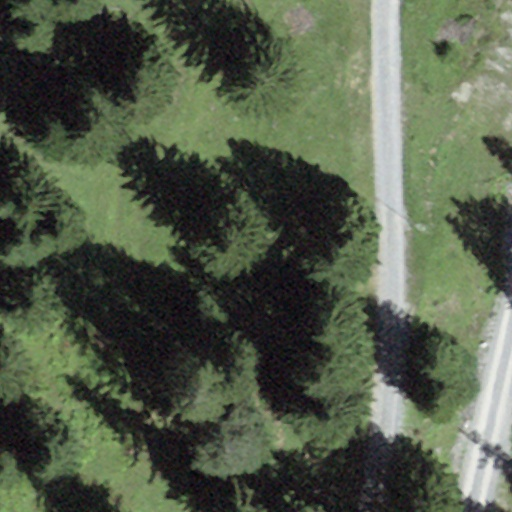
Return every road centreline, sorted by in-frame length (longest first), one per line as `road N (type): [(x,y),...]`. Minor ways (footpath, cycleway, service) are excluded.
road 1 (track): [(383,511),(402,346),(397,0)]
road 2 (track): [(511,322),(471,511)]
